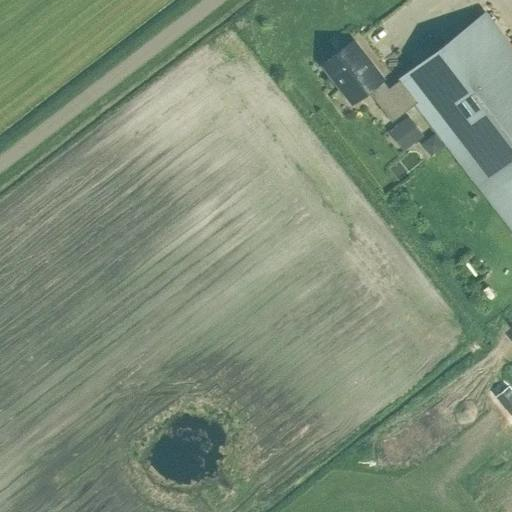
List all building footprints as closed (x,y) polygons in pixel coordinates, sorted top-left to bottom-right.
[(350,82),(361,96),(369,90),(392,120),(418,101),(511,222),(511,49),(483,12),(400,76),(401,78),(387,89),(380,81),(383,78),(353,39),(322,63),(342,89),(350,82)] [(408,146),(424,134),(408,115),(393,126),(408,146)] [(358,136),(370,161),(365,164),(372,175),(398,162),(379,125),(358,136)] [(441,145),(431,132),(418,142),(428,155),(441,145)] [(423,264),(432,253),(420,244),(411,255),(423,264)] [(436,262),(429,270),(443,284),(450,277),(436,262)] [(507,334),(511,331),(511,316),(507,307),(496,313),(507,334)] [(511,414),(511,413),(511,390),(508,385),(496,395),(511,414)]
